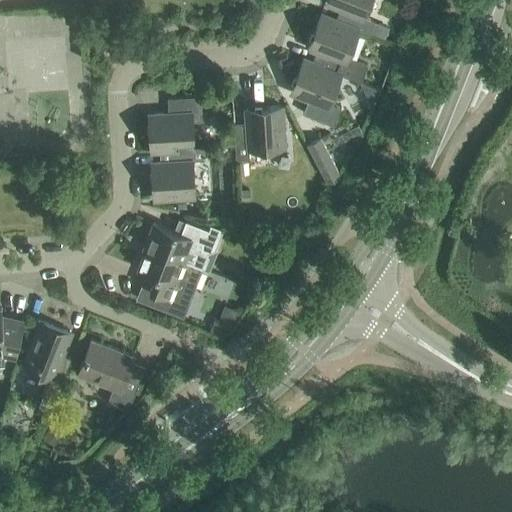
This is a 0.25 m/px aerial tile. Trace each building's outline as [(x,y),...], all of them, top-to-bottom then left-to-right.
[(344,9),(340,19),(322,12),(340,19),(340,20),(359,28),(359,29),(371,33),(376,21),(364,16),(370,0),(333,0),(331,4),(344,9)] [(79,9),(67,10),(68,22),(79,21),(79,9)] [(322,64),(322,65),(342,72),(342,73),(361,81),(368,63),(349,56),(359,29),(359,28),(340,20),(340,19),(322,12),(314,32),(315,33),(316,32),(320,33),(314,49),(326,54),(322,64)] [(376,21),(371,33),(385,39),(390,27),(376,21)] [(322,64),(304,57),(296,76),(297,77),(298,76),(302,78),(296,93),(309,99),(303,112),(334,124),(342,105),(330,101),(342,73),(342,72),(322,65),(322,64)] [(150,129),(151,150),(204,147),(204,146),(194,147),(193,120),(203,120),(201,95),(168,97),(169,112),(155,113),(156,129),(152,130),(151,129),(150,129)] [(234,122),(235,136),(236,161),(239,161),(240,173),(249,172),(249,160),(250,160),(249,148),(285,146),(284,125),(283,105),(262,106),(262,108),(263,108),(263,112),(246,114),(247,121),(234,122)] [(321,136),(307,144),(324,176),(338,168),(321,136)] [(205,159),(204,147),(151,150),(171,149),(172,160),(158,161),(159,177),(154,178),(154,177),(153,177),(154,198),(195,196),(193,160),(205,159)] [(179,218),(174,231),(153,222),(145,244),(209,269),(217,247),(216,247),(224,229),(210,223),(210,225),(209,230),(179,218)] [(143,283),(137,297),(180,313),(184,301),(188,303),(202,268),(145,244),(144,244),(138,268),(156,275),(152,286),(143,283)] [(7,319),(3,319),(2,307),(0,307),(0,353),(17,358),(24,323),(7,319)] [(49,376),(38,404),(51,409),(72,358),(61,353),(70,330),(44,320),(25,366),(49,376)] [(92,339),(79,372),(114,386),(108,401),(123,406),(133,399),(144,372),(131,367),(135,355),(92,339)]
